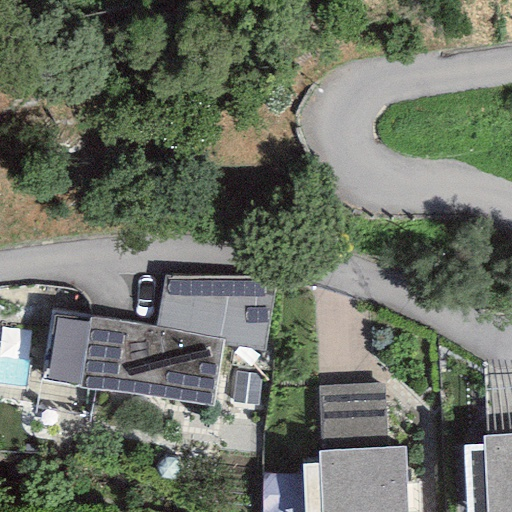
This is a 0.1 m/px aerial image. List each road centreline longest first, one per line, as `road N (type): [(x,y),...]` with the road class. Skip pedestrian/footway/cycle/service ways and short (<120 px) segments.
road 1 (residential): [(511,337),(496,342),(462,332),(386,288),(208,259),(0,270)]
road 2 (residential): [(511,67),(347,102),(331,132),(339,159),(364,178),(511,216)]
road 3 (unknown): [(182,110),(250,203),(225,247),(197,259)]
